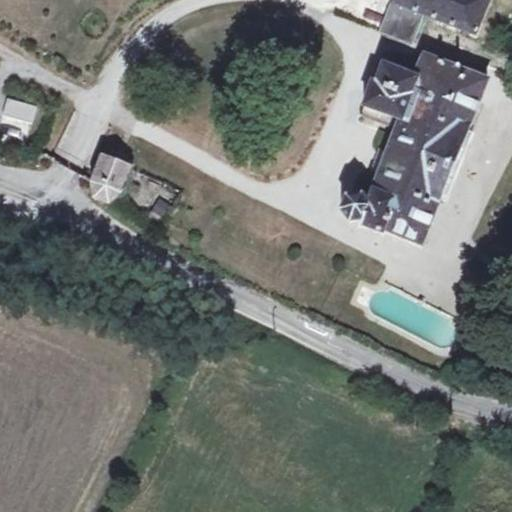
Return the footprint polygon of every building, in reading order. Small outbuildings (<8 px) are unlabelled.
[(488,0),(394,0),(393,4),(423,15),(475,35),(488,0)] [(411,44),(423,15),(393,4),(382,34),(411,44)] [(422,247),(488,81),(483,79),(488,66),(428,44),(415,79),(384,67),(377,86),(373,85),(360,118),(396,131),(368,206),(361,197),(347,199),(342,212),(350,223),(360,221),(358,227),(382,235),(383,232),(422,247)] [(120,194),(130,169),(103,158),(93,184),(96,199),(109,204),(120,194)] [(162,226),(167,194),(142,190),(137,222),(162,226)]
